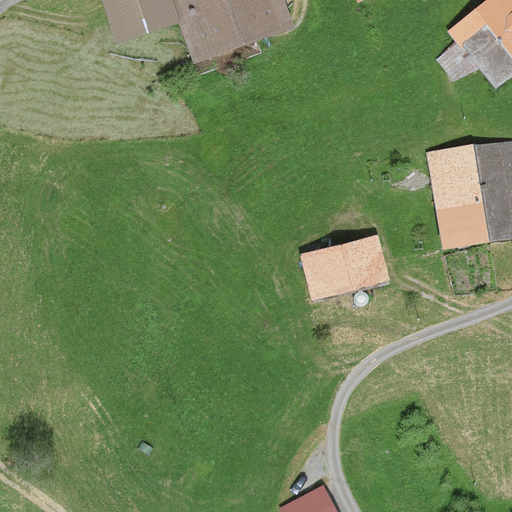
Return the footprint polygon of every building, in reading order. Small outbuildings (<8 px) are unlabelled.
[(161,0),(108,0),(119,33),(167,17),(161,0)] [(267,0),(183,0),(200,46),(275,19),(267,0)] [(487,0),(451,28),(458,38),(435,55),(454,82),(479,63),(496,86),(511,73),(511,3),(509,0),(487,0)] [(511,140),(473,148),(490,241),(511,237),(511,140)] [(444,250),(490,241),(473,148),(426,156),(444,250)] [(302,255),(312,298),(387,280),(376,237),(302,255)] [(284,511),(335,511),(322,485),(281,506),(284,511)]
